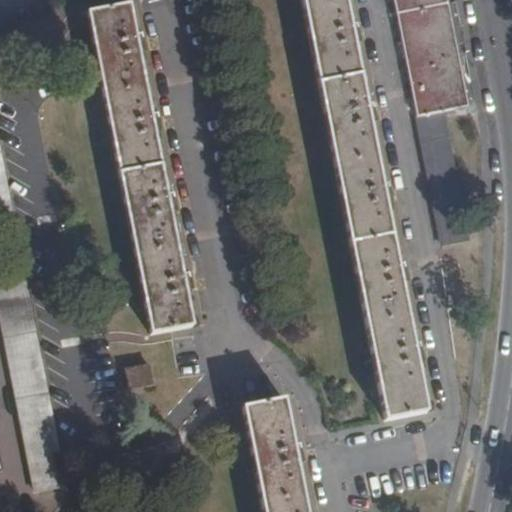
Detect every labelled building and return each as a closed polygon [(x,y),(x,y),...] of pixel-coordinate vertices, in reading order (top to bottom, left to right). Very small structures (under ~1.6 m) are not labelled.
[(301,0),(386,421),(426,413),(415,359),(422,357),(418,340),(410,341),(398,279),(406,278),(403,262),(395,264),(382,199),(390,198),(386,180),(379,181),(367,121),(374,120),(370,102),(363,103),(351,41),(358,39),(354,21),(347,22),(342,0),(301,0)] [(444,0),(393,0),(442,245),(470,240),(445,111),(453,109),(466,107),(444,0)] [(455,117),(476,113),(453,0),(444,0),(466,107),(453,109),(455,117)] [(137,50),(143,49),(140,31),(134,32),(129,5),(88,14),(150,334),(191,326),(184,290),(191,289),(187,269),(180,271),(169,210),(175,209),(172,192),(165,193),(153,131),(159,130),(154,113),(149,114),(137,50)] [(0,312),(35,492),(65,487),(22,272),(0,275),(0,312)] [(154,386),(150,365),(130,370),(133,390),(154,386)] [(290,445),(281,402),(259,406),(242,410),(263,511),(304,511),(294,462),(301,461),(297,443),(290,445)]
